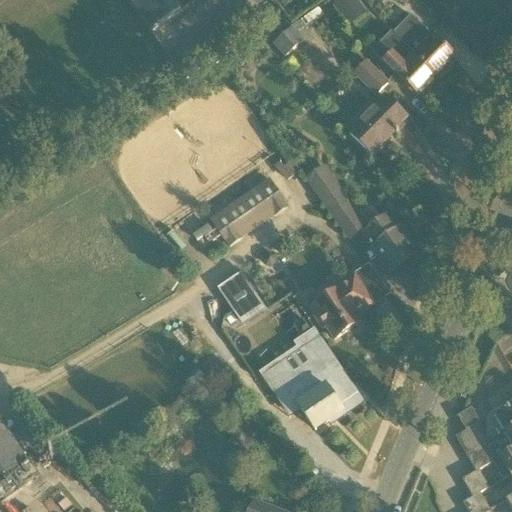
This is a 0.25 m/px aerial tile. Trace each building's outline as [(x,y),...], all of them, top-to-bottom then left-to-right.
[(198,0),(141,0),(133,6),(152,33),(198,0)] [(367,15),(355,0),(339,0),(331,6),(349,29),(367,15)] [(263,20),(257,14),(246,23),(239,16),(176,67),(187,82),(263,20)] [(403,45),(414,57),(434,79),(454,59),(433,38),(411,18),(394,35),(403,45)] [(273,46),(286,61),(303,45),(291,30),(273,46)] [(416,98),(434,79),(414,57),(403,45),(383,65),(386,68),(394,77),(416,98)] [(376,98),(389,85),(367,63),(353,76),(376,98)] [(384,100),(348,138),(373,159),(407,120),(384,100)] [(349,243),(367,230),(345,199),(347,198),(325,167),(305,181),(349,243)] [(268,181),(210,222),(229,250),(287,209),(268,181)] [(390,215),(369,232),(360,239),(390,275),(412,257),(414,247),(390,215)] [(242,272),(218,287),(242,326),(266,311),(242,272)] [(363,290),(354,276),(309,310),(323,331),(326,329),(335,342),(362,324),(357,317),(374,306),(363,290)] [(342,414),(304,358),(284,371),(295,386),(301,382),(312,398),(298,407),(315,432),(342,414)] [(511,405),(493,417),(503,434),(511,429),(511,405)] [(0,481),(27,463),(0,421),(0,481)] [(475,427),(465,433),(455,439),(465,456),(486,444),(475,427)] [(511,449),(511,429),(503,434),(511,449)] [(496,462),(486,444),(465,456),(475,474),(479,472),(493,464),(496,462)] [(503,481),(509,478),(511,476),(511,453),(496,462),(493,464),(503,481)] [(489,490),(479,472),(475,474),(462,482),(473,499),(480,495),(489,490)] [(463,505),(467,511),(489,511),(480,495),(473,499),(463,505)]
